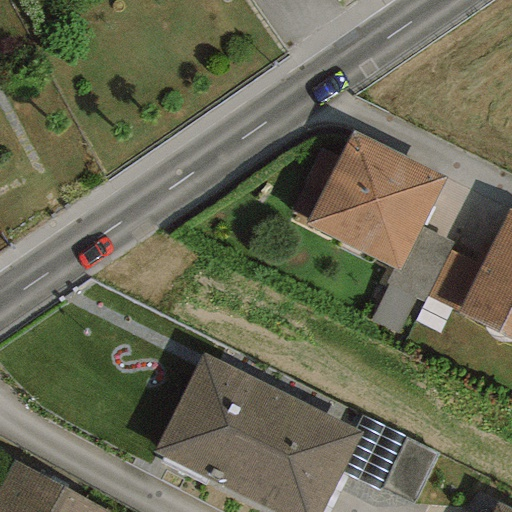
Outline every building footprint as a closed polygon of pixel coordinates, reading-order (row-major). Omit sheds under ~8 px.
[(443,180),(349,134),(304,225),(392,268),(398,271),(419,227),(443,180)] [(511,213),(508,211),(480,266),(457,313),(511,340),(511,213)] [(421,303),(425,297),(448,251),(452,245),(419,227),(398,271),(392,268),(385,284),(421,303)] [(457,313),(480,266),(448,251),(425,297),(457,313)] [(320,511),(360,434),(203,355),(153,453),(269,511),(320,511)] [(101,511),(11,462),(0,482),(0,511),(101,511)] [(511,511),(511,507),(494,498),(486,511),(511,511)]
